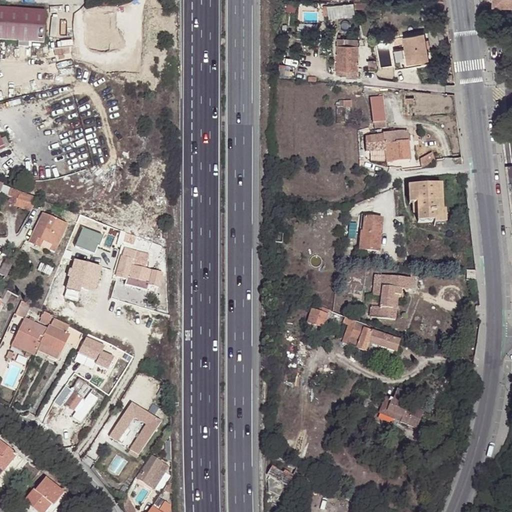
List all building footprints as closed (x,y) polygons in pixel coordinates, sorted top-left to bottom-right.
[(511,0),(495,0),(496,9),(511,9),(511,0)] [(447,12),(446,2),(435,1),(436,13),(447,12)] [(328,21),(327,5),(312,6),(313,22),(328,21)] [(354,5),(327,5),(328,21),(354,21),(354,5)] [(45,12),(0,9),(0,40),(43,43),(45,12)] [(393,51),(395,66),(417,63),(429,60),(424,33),(403,37),(405,48),(393,51)] [(338,39),(337,69),(348,69),(352,69),(352,73),(357,73),(358,40),(338,39)] [(502,49),(501,52),(501,57),(500,61),(510,62),(511,56),(509,55),(509,50),(502,49)] [(377,61),(368,61),(368,70),(376,69),(377,61)] [(382,97),(370,98),(373,123),(385,121),(382,97)] [(407,131),(383,134),(383,136),(385,152),(386,164),(411,160),(407,131)] [(385,152),(383,136),(365,138),(366,152),(385,152)] [(4,137),(0,138),(0,139),(4,149),(8,147),(4,137)] [(432,153),(420,159),(421,167),(422,168),(429,164),(430,166),(434,164),(433,162),(435,160),(432,153)] [(63,171),(56,172),(59,183),(66,181),(63,171)] [(37,199),(7,187),(0,184),(0,193),(15,200),(13,206),(30,212),(37,199)] [(438,184),(418,185),(411,186),(412,204),(416,204),(417,214),(417,223),(443,221),(442,200),(439,200),(438,184)] [(66,225),(43,214),(29,243),(39,248),(40,246),(42,241),(52,245),(50,251),(54,253),(66,225)] [(364,222),(361,222),(360,232),(361,233),(359,250),(379,252),(382,220),(364,218),(364,222)] [(131,242),(133,236),(126,233),(124,239),(131,242)] [(52,245),(42,241),(40,246),(50,251),(52,245)] [(158,254),(161,246),(152,243),(149,250),(158,254)] [(116,277),(125,279),(129,265),(143,269),(147,255),(124,249),(116,277)] [(71,270),(69,270),(67,278),(69,279),(64,298),(77,302),(80,290),(85,291),(84,296),(88,297),(86,304),(94,306),(98,292),(95,291),(101,268),(74,261),(71,270)] [(53,269),(41,263),(37,270),(49,276),(53,269)] [(148,286),(158,289),(163,274),(143,269),(129,265),(125,279),(126,280),(124,285),(146,292),(148,286)] [(394,295),(399,296),(401,296),(402,289),(411,290),(413,279),(375,275),(373,296),(381,297),(380,308),(371,307),(371,309),(372,310),(372,316),(373,317),(374,318),(396,320),(397,309),(393,309),(394,295)] [(37,308),(21,300),(15,315),(23,319),(13,341),(28,348),(26,352),(32,355),(34,355),(37,349),(40,343),(46,329),(25,319),(30,310),(37,313),(39,309),(37,308)] [(329,311),(314,305),(307,323),(322,329),(329,311)] [(50,318),(45,316),(41,323),(47,325),(50,318)] [(111,321),(97,316),(95,322),(109,327),(111,321)] [(357,322),(346,318),(344,323),(348,325),(342,343),(348,346),(357,322)] [(357,322),(348,346),(357,348),(366,352),(367,352),(374,332),(365,329),(366,325),(357,322)] [(59,331),(52,328),(44,345),(51,349),(48,355),(56,359),(64,344),(77,350),(83,338),(72,332),(72,331),(71,330),(71,329),(63,325),(59,331)] [(52,328),(48,326),(46,329),(40,343),(44,345),(52,328)] [(400,341),(374,332),(367,352),(393,361),(400,341)] [(104,350),(87,340),(78,354),(95,365),(96,364),(104,350)] [(28,348),(13,341),(11,346),(22,352),(23,351),(26,352),(28,348)] [(44,345),(40,351),(48,355),(51,349),(44,345)] [(109,355),(104,350),(96,364),(101,367),(109,355)] [(71,390),(79,380),(72,375),(64,386),(71,390)] [(143,378),(138,375),(124,398),(132,403),(145,382),(142,380),(143,378)] [(63,402),(75,411),(77,412),(93,390),(79,380),(71,390),(64,386),(53,402),(60,408),(63,402)] [(114,385),(106,380),(99,390),(108,395),(114,385)] [(386,398),(381,409),(402,419),(400,423),(417,430),(425,410),(409,404),(412,396),(397,390),(393,401),(386,398)] [(71,416),(75,411),(63,402),(60,408),(71,416)] [(133,406),(111,440),(119,444),(134,420),(146,428),(130,452),(141,459),(162,425),(133,406)] [(402,419),(381,409),(379,414),(400,423),(402,419)] [(0,479),(4,483),(23,461),(0,442),(0,479)] [(151,458),(136,479),(153,490),(167,468),(151,458)] [(92,466),(89,470),(109,492),(112,489),(92,466)] [(273,482),(271,485),(278,489),(282,487),(284,485),(292,489),(297,481),(272,467),(267,475),(269,476),(268,480),(270,481),(273,482)] [(293,476),(303,482),(307,475),(297,469),(293,476)] [(303,482),(302,483),(309,486),(314,479),(307,475),(303,482)] [(33,490),(23,502),(35,511),(44,511),(51,505),(52,506),(63,494),(45,479),(35,491),(33,490)] [(126,496),(124,497),(119,503),(123,511),(133,511),(134,511),(126,496)] [(165,502),(158,498),(148,511),(158,511),(165,502)] [(285,511),(289,506),(282,501),(278,509),(283,511),(285,511)] [(168,511),(169,505),(165,502),(158,511),(168,511)]
